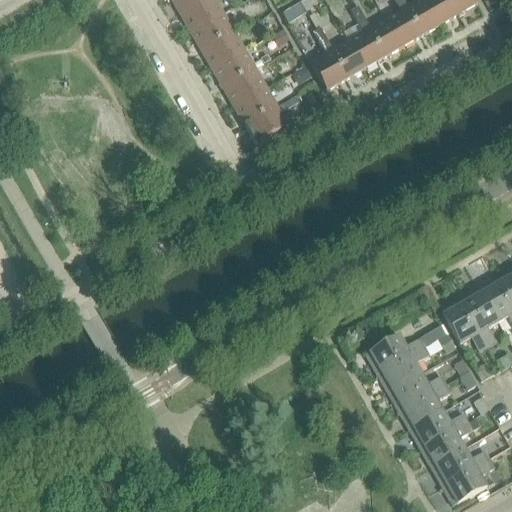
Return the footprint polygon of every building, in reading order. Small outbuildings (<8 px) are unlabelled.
[(170,0),(180,16),(208,0),(170,0)] [(214,0),(208,0),(180,16),(191,35),(224,16),(214,0)] [(423,0),(408,9),(403,0),(398,0),(394,2),(401,13),(404,11),(421,39),(440,28),(423,0)] [(458,18),(447,0),(423,0),(440,28),(458,18)] [(447,0),(458,18),(478,6),(474,0),(447,0)] [(365,20),(358,9),(351,13),(357,24),(365,20)] [(386,22),(402,50),(421,39),(404,11),(401,13),(386,22)] [(315,15),(309,18),(317,33),(321,30),(323,29),(315,15)] [(224,16),(191,35),(202,53),(234,35),(224,16)] [(386,22),(371,30),(365,20),(357,24),(363,35),(367,32),(384,61),(402,50),(386,22)] [(327,41),(321,30),(317,33),(313,35),(320,46),(327,41)] [(284,32),(273,39),(278,48),(289,42),(284,32)] [(367,32),(363,35),(348,43),(365,72),(384,61),(367,32)] [(234,35),(202,53),(213,72),(245,53),(234,35)] [(348,43),(334,52),(327,41),(320,46),(326,56),(330,54),(346,83),(365,72),(348,43)] [(245,53),(213,72),(223,91),(256,72),(253,67),(245,53)] [(330,54),(326,56),(310,66),(326,94),(346,83),(330,54)] [(267,57),(261,61),(264,66),(270,62),(267,57)] [(260,62),(253,67),(256,72),(263,68),(260,62)] [(305,70),(294,76),(300,86),(311,80),(305,70)] [(256,72),(223,91),(234,110),(267,91),(256,72)] [(267,91),(234,110),(245,128),(278,110),(267,91)] [(299,98),(278,110),(281,115),(302,103),(299,98)] [(245,128),(257,148),(289,129),(281,115),(278,110),(245,128)] [(511,272),(498,281),(511,305),(511,272)] [(511,325),(511,305),(498,281),(479,292),(498,325),(508,319),(511,325)] [(479,292),(460,303),(487,350),(496,345),(488,331),(498,325),(479,292)] [(479,355),(487,350),(460,303),(440,314),(460,347),(471,341),(479,355)] [(442,328),(419,341),(424,350),(439,341),(447,337),(442,328)] [(447,337),(439,341),(444,350),(447,356),(455,351),(447,337)] [(366,357),(377,377),(424,350),(419,341),(405,349),(399,338),(366,357)] [(429,358),(424,350),(377,377),(388,396),(421,377),(415,366),(429,358)] [(485,365),(493,360),(487,350),(479,355),(485,365)] [(511,364),(508,357),(495,364),(501,373),(509,369),(511,367),(511,364)] [(462,363),(454,368),(460,379),(469,374),(462,363)] [(469,375),(460,380),(467,393),(476,388),(476,387),(469,375)] [(427,387),(421,377),(388,396),(399,415),(446,387),(441,379),(427,387)] [(399,415),(410,434),(443,414),(437,404),(451,396),(446,387),(399,415)] [(482,400),(474,405),(481,417),(489,412),(482,400)] [(489,413),(483,417),(488,425),(494,421),(489,413)] [(449,425),(443,414),(410,434),(421,452),(468,425),(463,417),(449,425)] [(468,425),(472,433),(480,429),(475,421),(468,425)] [(472,433),(468,425),(421,452),(431,471),(465,452),(459,442),(473,434),(472,433)] [(471,462),(465,452),(431,471),(442,490),(489,463),(484,454),(471,462)] [(494,471),(489,463),(442,490),(454,510),(487,490),(480,479),(494,471)]
